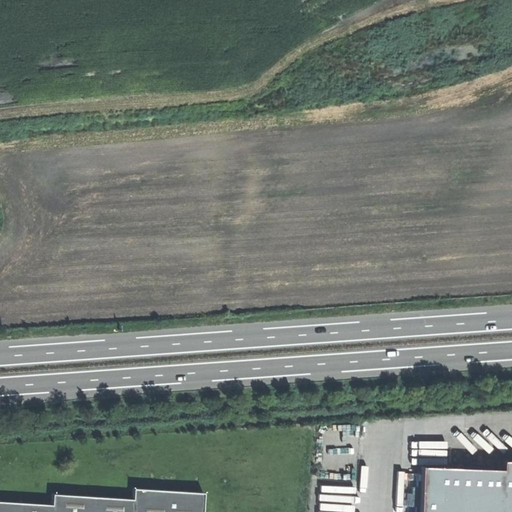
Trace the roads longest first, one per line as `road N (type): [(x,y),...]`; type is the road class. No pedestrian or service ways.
road 1 (motorway): [(511,320),(0,356)]
road 2 (motorway): [(0,386),(511,350)]
road 3 (unknown): [(511,419),(388,442),(376,459),(373,511)]
